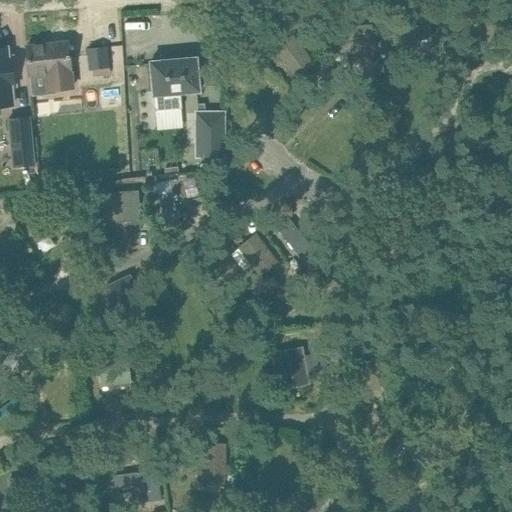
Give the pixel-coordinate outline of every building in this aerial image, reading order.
[(504,18),(511,18),(511,5),(499,6),(499,11),(482,10),(481,45),(504,45),(504,18)] [(393,19),(395,42),(432,38),(430,15),(393,19)] [(343,29),(341,51),(371,53),(373,31),(343,29)] [(293,34),(273,49),(295,79),(316,63),(293,34)] [(26,45),(29,75),(50,73),(52,89),(72,87),(67,41),(26,45)] [(109,45),(87,48),(89,69),(111,67),(109,45)] [(179,93),(199,91),(196,57),(150,61),(153,95),(155,95),(156,110),(180,107),(179,93)] [(223,112),(196,112),(197,156),(223,156),(223,112)] [(30,117),(8,119),(13,166),(34,164),(30,117)] [(53,122),(39,123),(40,146),(54,145),(53,122)] [(101,192),(103,223),(142,220),(139,189),(101,192)] [(319,253),(290,216),(276,226),(305,264),(319,253)] [(237,249),(262,282),(282,267),(257,234),(237,249)] [(118,317),(143,305),(129,275),(104,287),(118,317)] [(304,346),(271,351),(277,389),(310,384),(304,346)] [(2,374),(0,375),(0,394),(12,386),(2,374)] [(227,472),(227,481),(236,481),(236,472),(227,472)]
